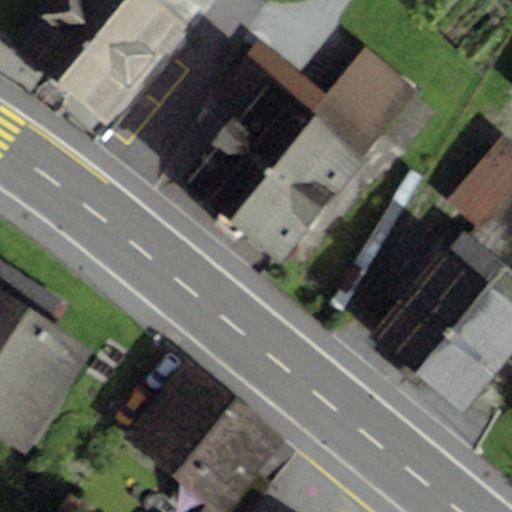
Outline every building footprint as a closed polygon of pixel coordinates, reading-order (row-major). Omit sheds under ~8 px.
[(63,0),(22,50),(104,117),(175,32),(142,5),(135,0),(63,0)] [(305,124),(354,164),(412,93),(363,53),(305,124)] [(191,188),(277,258),(354,164),(305,124),(268,94),(191,188)] [(482,223),(511,188),(511,161),(501,152),(457,201),(482,223)] [(511,272),(511,188),(482,223),(468,242),(511,272)] [(511,293),(456,248),(380,341),(461,407),(511,345),(511,293)] [(0,266),(0,421),(25,438),(78,356),(40,331),(58,305),(0,266)] [(264,443),(189,382),(139,445),(212,505),(206,511),(247,511),(268,486),(245,467),(264,443)]
